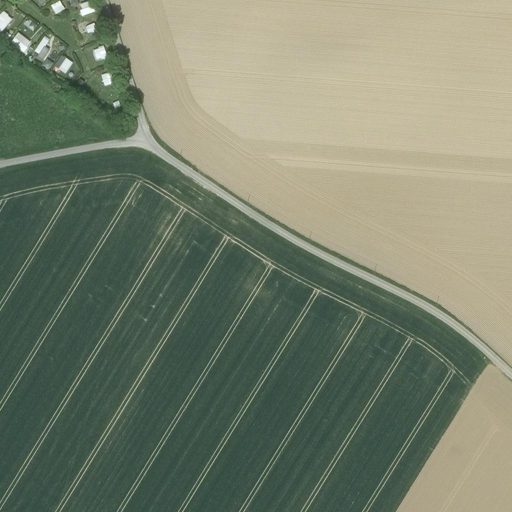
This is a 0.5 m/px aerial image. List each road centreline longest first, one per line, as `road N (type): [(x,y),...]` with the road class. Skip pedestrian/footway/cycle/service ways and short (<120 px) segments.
road 1 (unclassified): [(102,0),(145,141),(270,228),(440,315),(511,374)]
road 2 (track): [(145,141),(0,164)]
